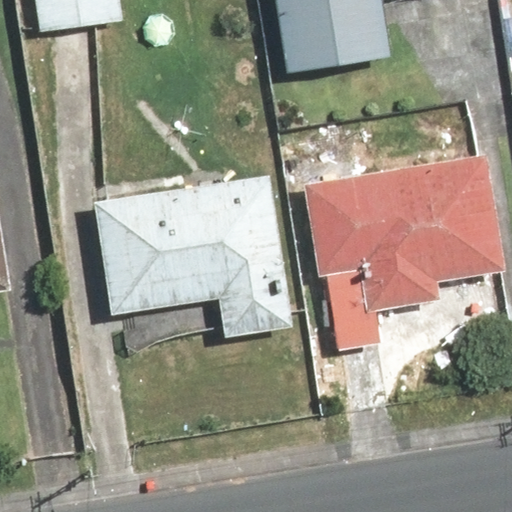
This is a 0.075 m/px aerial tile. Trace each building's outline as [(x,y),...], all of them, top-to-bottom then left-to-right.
[(130,0),(42,0),(48,33),(133,19),(130,0)] [(396,0),(287,0),(299,75),(405,59),(396,0)] [(511,223),(502,157),(316,185),(330,276),(374,270),(381,313),(452,302),(450,285),(511,275),(511,223)] [(283,175),(109,203),(127,316),(235,299),(241,338),(308,327),(283,175)] [(13,202),(0,204),(0,295),(26,292),(13,202)]
